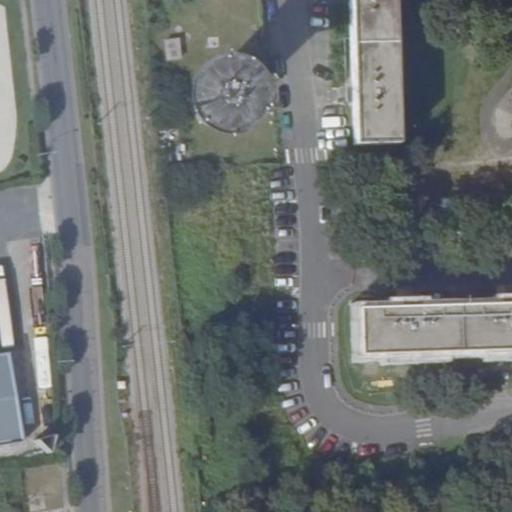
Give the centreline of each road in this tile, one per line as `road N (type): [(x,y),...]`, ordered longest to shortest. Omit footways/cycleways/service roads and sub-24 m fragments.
road 1 (residential): [(511,414),(371,433),(325,407),(288,0)]
road 2 (unclassified): [(89,511),(44,0)]
